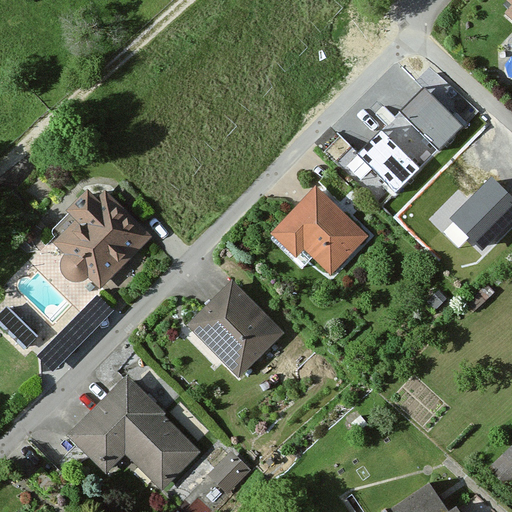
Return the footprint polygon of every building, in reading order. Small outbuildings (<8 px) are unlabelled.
[(511,0),(503,0),(508,4),(497,15),(511,28),(511,0)] [(426,78),(398,105),(441,148),(469,121),(426,78)] [(354,150),(398,192),(426,162),(382,121),(354,150)] [(511,190),(494,172),(451,212),(484,247),(511,220),(511,190)] [(93,188),(37,246),(94,300),(150,242),(93,188)] [(315,190),(273,236),(323,282),(366,236),(315,190)] [(228,280),(182,325),(233,377),(280,332),(228,280)] [(125,380),(66,438),(104,477),(122,459),(152,490),(193,451),(125,380)] [(511,439),(491,462),(511,482),(511,439)] [(208,466),(224,486),(250,465),(234,445),(208,466)] [(425,477),(378,511),(444,511),(449,509),(425,477)]
